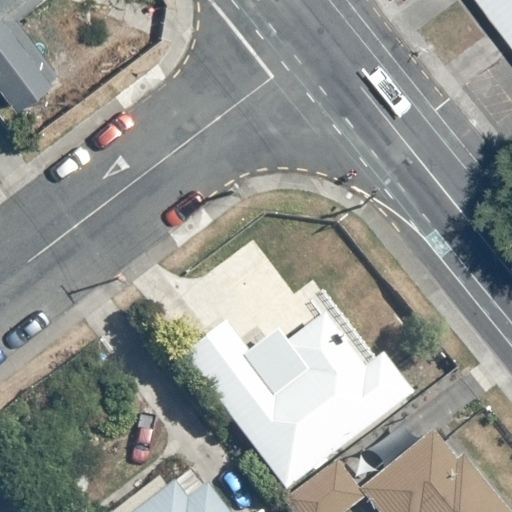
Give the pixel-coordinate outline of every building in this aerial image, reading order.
[(0,0),(0,92),(11,108),(54,77),(6,13),(23,0),(0,0)] [(511,0),(480,0),(511,40),(511,0)] [(361,372),(320,316),(288,340),(277,325),(246,348),(229,324),(185,357),(283,490),(413,394),(385,355),(361,372)] [(508,511),(436,425),(357,491),(374,511),(508,511)] [(342,511),(360,499),(335,464),(279,504),(285,511),(342,511)] [(222,511),(188,466),(126,511),(222,511)]
